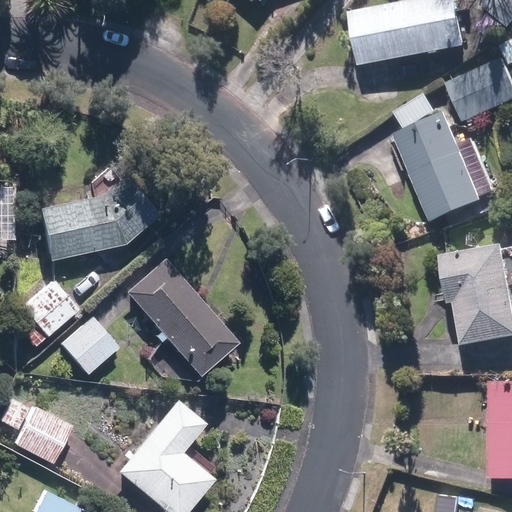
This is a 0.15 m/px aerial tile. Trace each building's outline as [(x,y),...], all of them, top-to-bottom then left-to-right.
[(436,0),(351,16),(361,68),(465,49),(456,0),(436,0)] [(511,0),(478,0),(477,1),(510,30),(511,27),(511,0)] [(447,84),(463,121),(511,100),(511,74),(509,76),(502,60),(447,84)] [(443,113),(394,135),(432,221),(481,199),(443,113)] [(44,259),(118,244),(151,215),(117,177),(95,197),(33,209),(44,259)] [(511,336),(511,294),(503,246),(441,258),(449,302),(456,300),(465,345),(511,336)] [(157,260),(120,291),(195,376),(232,344),(157,260)] [(14,325),(31,345),(74,308),(51,282),(18,310),(24,316),(14,325)] [(57,344),(83,373),(112,347),(86,318),(57,344)] [(511,383),(490,384),(489,479),(511,478),(511,383)] [(27,406),(10,397),(0,416),(0,423),(13,430),(27,406)] [(171,400),(112,471),(161,511),(177,511),(207,477),(175,451),(199,423),(171,400)] [(30,409),(12,444),(46,462),(65,427),(30,409)]
